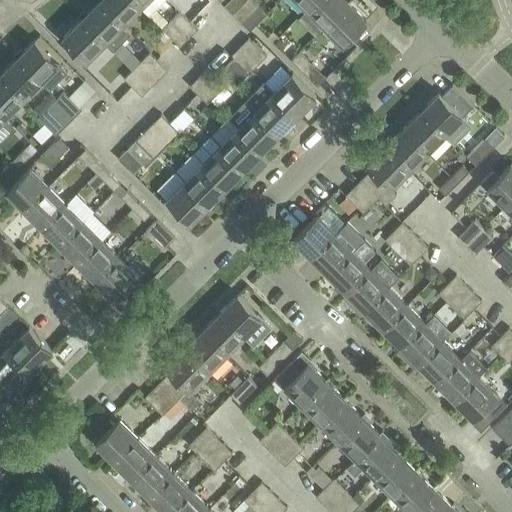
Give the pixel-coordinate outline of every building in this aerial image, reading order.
[(105,42),(122,24),(99,0),(81,18),(105,42)] [(122,24),(140,6),(133,0),(99,0),(122,24)] [(232,12),(243,0),(225,0),(223,3),(232,12)] [(240,20),(259,3),(256,0),(243,0),(232,12),(240,20)] [(299,0),(307,8),(315,0),(299,0)] [(325,26),(349,2),(346,0),(315,0),(307,8),(325,26)] [(338,46),(341,42),(344,44),(367,20),(349,2),(325,26),(327,27),(323,31),(338,46)] [(171,18),(179,10),(173,3),(163,12),(170,19),(162,27),(180,45),(189,37),(171,18)] [(250,30),(255,25),(268,12),(259,3),(240,20),(250,30)] [(198,28),(190,21),(179,10),(171,18),(189,37),(198,28)] [(86,61),(105,42),(81,18),(63,36),(61,34),(60,35),(86,61)] [(57,60),(61,55),(41,34),(36,39),(35,38),(17,57),(41,81),(59,62),(57,60)] [(267,55),(252,40),(249,37),(240,45),(258,63),(267,55)] [(140,61),(149,52),(140,43),(125,60),(133,68),(132,69),(150,87),(158,79),(140,61)] [(235,87),(258,63),(240,45),(231,54),(234,57),(219,72),(235,87)] [(299,66),(307,58),(300,50),(291,59),(299,66)] [(168,69),(157,59),(150,51),(149,52),(140,61),(158,79),(168,69)] [(0,75),(23,99),(41,81),(17,57),(0,74),(0,75)] [(317,85),(326,77),(307,58),(299,66),(317,85)] [(225,85),(215,76),(207,68),(197,77),(216,95),(225,85)] [(142,95),(150,87),(132,69),(124,77),(142,95)] [(316,96),(312,91),(293,72),(274,90),(298,114),(316,96)] [(0,111),(5,117),(23,99),(0,75),(0,111)] [(208,103),(216,95),(197,77),(190,85),(208,103)] [(82,109),(79,106),(95,89),(84,79),(68,94),(64,91),(55,99),(73,117),(82,109)] [(280,132),(298,114),(274,90),(256,108),(280,132)] [(421,109),(445,133),(463,115),(439,92),(421,109)] [(65,126),(73,117),(55,99),(47,108),(65,126)] [(56,135),(65,126),(47,108),(38,117),(56,135)] [(262,150),(280,132),(256,108),(239,126),(262,150)] [(427,152),(445,133),(421,109),(403,128),(427,152)] [(153,122),(171,140),(189,121),(180,111),(170,121),(162,113),(153,122)] [(161,149),(171,140),(153,122),(144,131),(161,149)] [(245,168),(262,150),(239,126),(221,144),(245,168)] [(409,170),(427,152),(403,128),(385,146),(409,170)] [(154,157),(161,149),(144,131),(136,139),(154,157)] [(69,146),(68,146),(60,137),(54,140),(46,149),(56,159),(69,146)] [(467,155),(476,164),(494,146),(485,137),(467,155)] [(145,166),(154,157),(136,139),(127,148),(145,166)] [(227,186),(245,168),(221,144),(203,162),(227,186)] [(391,188),(409,170),(385,146),(367,164),(371,169),(363,177),(380,196),(379,197),(386,204),(396,193),(391,188)] [(19,167),(31,154),(25,148),(12,160),(19,167)] [(91,166),(97,160),(85,148),(79,154),(91,166)] [(8,178),(19,167),(12,160),(1,171),(8,178)] [(104,179),(109,172),(97,160),(91,166),(104,179)] [(505,204),(511,197),(511,163),(511,164),(511,163),(511,161),(499,175),(493,169),(482,181),(505,204)] [(209,204),(227,186),(203,162),(185,180),(209,204)] [(457,183),(469,171),(463,164),(451,176),(457,183)] [(25,209),(49,185),(30,167),(7,190),(25,209)] [(114,190),(121,183),(109,172),(104,179),(114,190)] [(446,194),(457,183),(451,176),(440,188),(446,194)] [(372,204),(379,197),(380,196),(363,177),(353,186),(372,204)] [(191,222),(209,204),(185,180),(167,199),(191,222)] [(43,227),(67,203),(49,185),(25,209),(43,227)] [(364,212),(372,204),(353,186),(336,204),(348,215),(357,206),(364,212)] [(132,207),(138,201),(127,190),(121,196),(132,207)] [(144,219),(150,213),(138,201),(132,207),(144,219)] [(61,244),(85,221),(67,203),(43,227),(61,244)] [(335,232),(334,231),(317,214),(293,238),(311,256),(335,232)] [(466,245),(484,227),(476,218),(458,236),(466,245)] [(166,246),(166,245),(175,237),(157,219),(148,228),(166,246)] [(79,262),(102,238),(85,221),(61,244),(79,262)] [(393,247),(411,228),(403,221),(378,246),(386,254),(393,247)] [(501,246),(492,237),(493,235),(484,227),(466,245),(475,254),(483,245),(492,254),(501,246)] [(393,247),(401,255),(419,237),(411,228),(393,247)] [(353,250),(350,247),(335,232),(311,256),(330,274),(353,250)] [(411,264),(420,255),(429,246),(419,237),(401,255),(411,264)] [(97,280),(120,256),(102,238),(79,262),(97,280)] [(371,268),(367,263),(353,250),(330,274),(347,292),(348,292),(371,268)] [(115,298),(139,274),(120,256),(97,280),(115,298)] [(60,281),(76,298),(91,284),(74,267),(60,281)] [(431,280),(438,273),(431,267),(426,271),(426,276),(431,280)] [(365,310),(385,290),(389,286),(371,268),(348,292),(347,292),(343,296),(358,311),(362,306),(365,310)] [(510,289),(511,287),(511,270),(502,280),(510,289)] [(447,300),(465,282),(456,274),(438,292),(447,300)] [(456,309),(474,292),(465,282),(447,300),(456,309)] [(408,304),(399,296),(389,286),(385,290),(365,310),(384,328),(408,304)] [(252,344),(271,326),(236,291),(218,310),(243,336),(252,344)] [(464,318),(474,308),(482,300),(474,292),(456,309),(464,318)] [(0,313),(1,312),(8,305),(0,296),(0,332),(0,333),(8,324),(0,315),(0,313)] [(425,322),(416,312),(408,304),(384,328),(401,345),(425,322)] [(226,353),(243,336),(218,310),(200,328),(226,353)] [(420,364),(429,356),(444,340),(425,322),(401,345),(402,346),(398,350),(409,361),(413,357),(420,364)] [(53,350),(53,349),(29,326),(11,345),(34,369),(53,350)] [(500,353),(511,341),(511,329),(509,327),(491,345),(500,353)] [(208,371),(226,353),(200,328),(183,345),(208,371)] [(275,367),(294,348),(285,339),(266,357),(275,367)] [(461,357),(448,345),(444,340),(429,356),(420,364),(437,381),(461,357)] [(509,362),(511,358),(511,341),(500,353),(509,362)] [(0,368),(17,386),(34,369),(11,345),(0,355),(0,368)] [(190,390),(208,371),(183,345),(163,364),(170,371),(161,379),(179,398),(188,389),(190,390)] [(267,374),(275,367),(266,357),(258,365),(267,374)] [(479,375),(465,361),(461,357),(437,381),(455,399),(479,375)] [(308,361),(302,367),(294,358),(276,376),(285,385),(284,385),(303,404),(326,380),(308,361)] [(0,403),(17,386),(0,368),(0,403)] [(498,394),(481,377),(479,375),(455,399),(474,418),(498,394)] [(239,403),(257,384),(248,376),(231,394),(239,403)] [(171,406),(179,398),(161,379),(153,387),(171,406)] [(321,421),(344,398),(326,380),(303,404),(321,421)] [(163,414),(171,406),(153,387),(145,396),(163,414)] [(339,439),(362,415),(344,398),(321,421),(339,439)] [(511,422),(511,411),(510,409),(493,427),(500,435),(511,422)] [(357,457),(380,433),(362,415),(339,439),(356,457),(357,457)] [(114,460),(138,436),(119,418),(96,441),(114,460)] [(268,448),(286,430),(277,421),(259,439),(268,448)] [(511,422),(500,435),(511,444),(511,442),(511,422)] [(198,453),(216,435),(207,426),(189,444),(198,453)] [(276,456),(294,438),(286,430),(268,448),(276,456)] [(374,475),(398,451),(380,433),(357,457),(356,457),(347,466),(355,474),(364,465),(374,475)] [(206,461),(224,443),(216,435),(198,453),(206,461)] [(132,478),(156,454),(138,436),(114,460),(132,478)] [(285,465),(293,457),(303,447),(294,438),(276,456),(285,465)] [(215,470),(224,460),(233,451),(224,443),(206,461),(215,470)] [(392,493),(416,469),(398,451),(374,475),(392,493)] [(150,496),(174,472),(156,454),(132,478),(150,496)] [(313,463),(305,456),(298,463),(306,471),(313,463)] [(410,511),(434,487),(416,469),(392,493),(410,511)] [(166,511),(169,511),(192,490),(174,472),(150,496),(166,511)] [(332,479),(324,488),(316,496),(324,504),(342,486),(334,477),(332,479)] [(253,508),(271,489),(262,481),(244,499),(253,508)] [(332,511),(351,494),(342,486),(324,504),(332,511)] [(411,511),(444,511),(452,505),(434,487),(410,511),(411,511)] [(257,511),(266,511),(280,499),(271,489),(253,508),(257,511)] [(205,511),(210,508),(192,490),(169,511),(205,511)] [(350,511),(360,503),(351,494),(332,511),(350,511)] [(282,511),(288,506),(280,499),(266,511),(282,511)]
